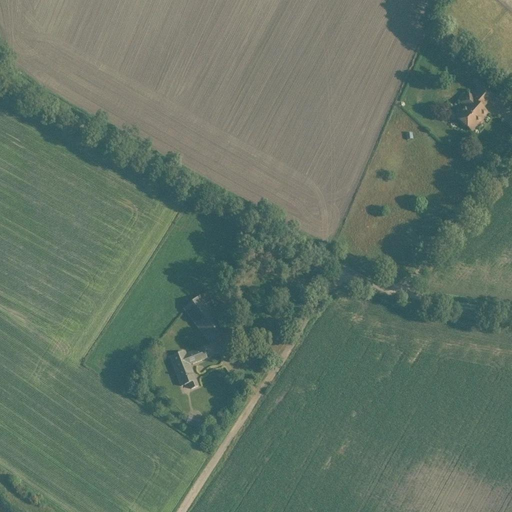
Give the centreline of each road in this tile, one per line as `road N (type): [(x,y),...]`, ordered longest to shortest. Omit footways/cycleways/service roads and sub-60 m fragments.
road 1 (unclassified): [(0,79),(382,288),(407,284),(511,161)]
road 2 (track): [(179,511),(345,268)]
